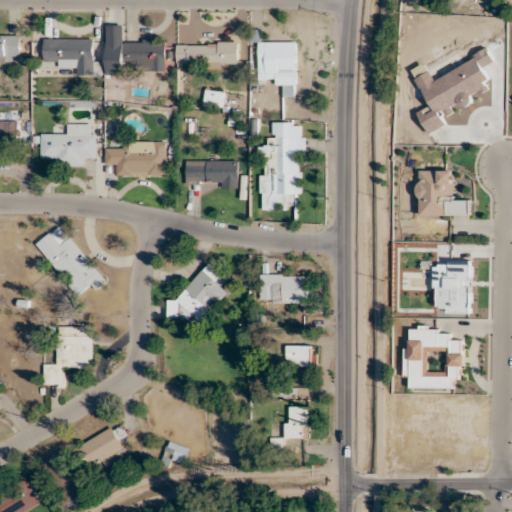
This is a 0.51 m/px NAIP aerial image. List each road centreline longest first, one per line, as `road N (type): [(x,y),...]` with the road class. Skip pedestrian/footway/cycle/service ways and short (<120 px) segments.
road 1 (tertiary): [(344,511),(345,102),(353,0)]
road 2 (residential): [(344,243),(244,237),(129,211),(0,203)]
road 3 (residential): [(497,485),(507,163)]
road 4 (residential): [(0,456),(136,370),(157,219)]
road 5 (tertiary): [(511,485),(344,485)]
